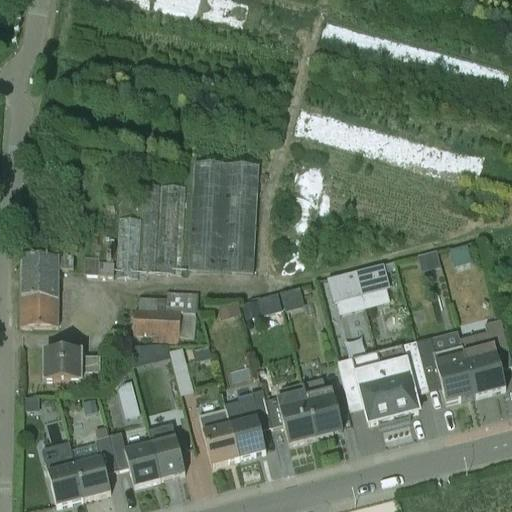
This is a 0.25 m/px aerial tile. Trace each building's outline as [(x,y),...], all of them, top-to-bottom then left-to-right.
[(116,223),(114,276),(254,282),(259,171),(193,168),(192,189),(145,187),(144,224),(116,223)] [(462,263),(467,282),(489,276),(484,257),(462,263)] [(22,333),(61,334),(62,261),(22,261),(22,333)] [(400,277),(344,288),(352,329),(408,318),(400,277)] [(179,305),(152,304),(150,350),(202,352),(204,300),(180,299),(179,305)] [(300,323),(322,319),(318,300),(296,304),(300,323)] [(292,302),(271,307),(275,325),(296,320),(292,302)] [(407,322),(392,326),(395,339),(410,335),(407,322)] [(481,403),(509,396),(498,353),(470,360),(481,403)] [(45,388),(85,389),(86,357),(45,356),(45,388)] [(197,357),(182,362),(195,409),(211,405),(197,357)] [(481,403),(470,360),(439,368),(450,410),(481,403)] [(398,426),(424,419),(410,365),(383,372),(398,426)] [(398,426),(383,372),(358,379),(372,433),(398,426)] [(263,388),(257,374),(242,381),(248,394),(263,388)] [(146,391),(130,395),(140,430),(155,426),(146,391)] [(289,452),(345,438),(335,395),(278,409),(289,452)] [(214,476),(245,469),(234,417),(203,424),(214,476)] [(163,488),(191,482),(182,443),(154,449),(163,488)] [(163,488),(154,449),(128,456),(137,494),(163,488)] [(82,506),(113,499),(104,465),(74,473),(82,506)] [(59,511),(82,506),(74,473),(51,478),(59,511)]
